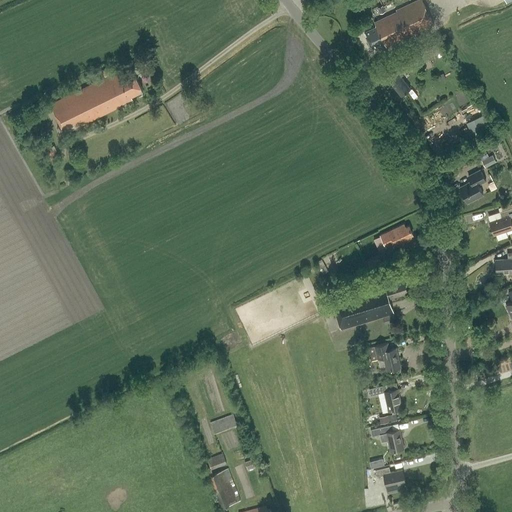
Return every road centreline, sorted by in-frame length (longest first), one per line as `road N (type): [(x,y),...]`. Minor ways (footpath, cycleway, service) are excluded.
road 1 (tertiary): [(463,502),(442,237),(427,188),(404,146),(284,0)]
road 2 (track): [(289,6),(166,98),(76,139)]
